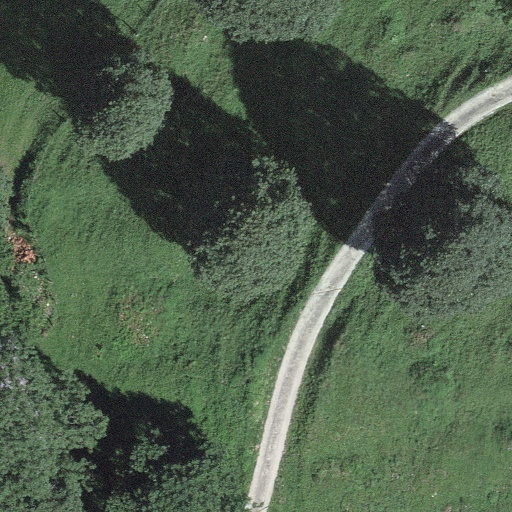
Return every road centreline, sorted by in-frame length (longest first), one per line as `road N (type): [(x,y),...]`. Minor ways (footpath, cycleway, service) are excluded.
road 1 (track): [(259,511),(290,380),(338,276),(431,145),(511,87)]
road 2 (track): [(0,311),(51,511)]
